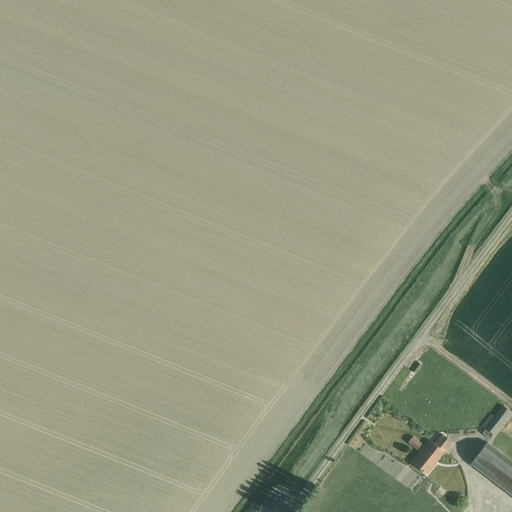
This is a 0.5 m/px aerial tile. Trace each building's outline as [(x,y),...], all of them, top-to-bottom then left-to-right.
[(416,362),(411,371),(416,374),(421,366),(416,362)] [(490,440),(511,413),(503,407),(494,418),(490,415),(482,427),(486,429),(482,434),(490,440)] [(426,474),(452,443),(442,435),(434,444),(431,442),(414,463),(426,474)] [(416,450),(421,444),(412,437),(408,443),(416,450)] [(511,495),(511,461),(486,442),(470,464),(511,495)] [(442,498),(446,491),(441,488),(437,494),(442,498)]
